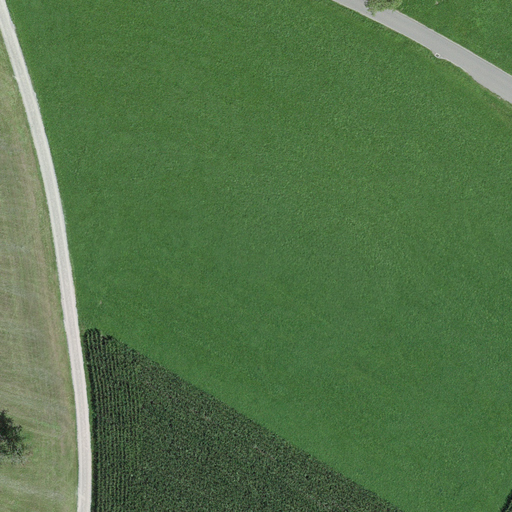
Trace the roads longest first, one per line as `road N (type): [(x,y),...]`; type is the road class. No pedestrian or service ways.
road 1 (track): [(78,511),(82,406),(0,16)]
road 2 (residential): [(511,90),(424,34),(348,0)]
